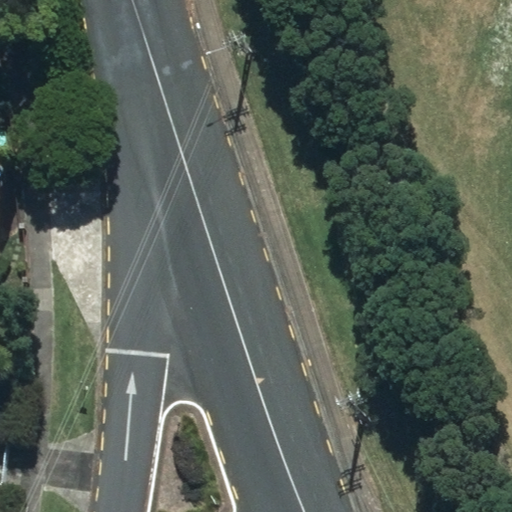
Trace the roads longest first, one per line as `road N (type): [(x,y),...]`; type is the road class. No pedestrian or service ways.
road 1 (secondary): [(304,511),(159,86)]
road 2 (secondary): [(118,511),(159,86)]
